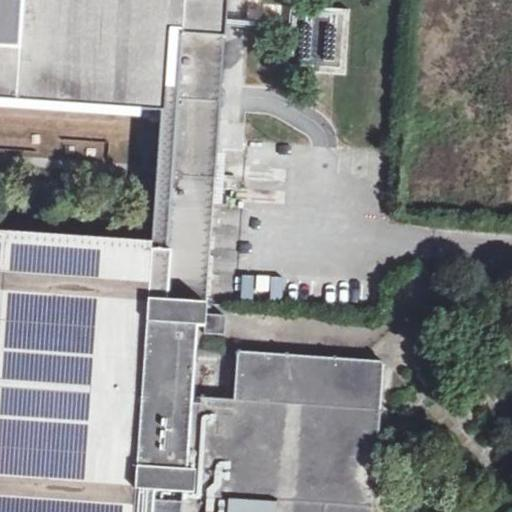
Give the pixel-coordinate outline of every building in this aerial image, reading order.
[(0,0),(0,96),(183,109),(222,112),(229,0),(0,0)] [(306,8),(306,74),(348,74),(348,8),(306,8)] [(212,257),(222,112),(183,109),(173,254),(212,257)] [(0,241),(154,252),(155,245),(0,234),(0,241)] [(0,511),(399,511),(385,365),(239,355),(234,402),(202,400),(201,405),(194,405),(199,328),(207,329),(212,257),(173,254),(154,252),(0,241),(0,511)]
